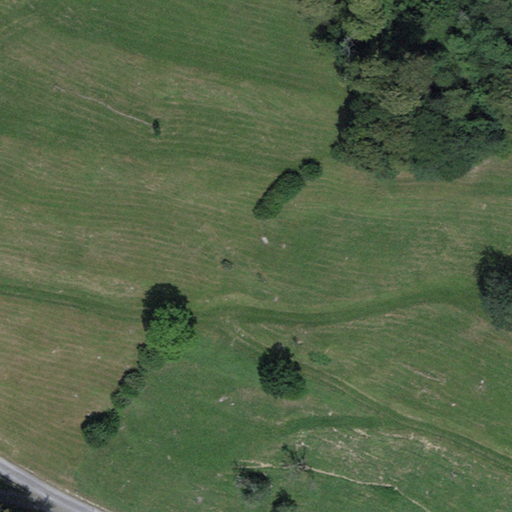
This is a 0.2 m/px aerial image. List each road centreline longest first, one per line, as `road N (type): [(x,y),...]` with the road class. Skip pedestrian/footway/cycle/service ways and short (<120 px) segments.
road 1 (track): [(511,463),(401,419),(327,375),(254,345),(220,316),(316,319),(438,294),(468,299),(511,324)]
road 2 (track): [(220,316),(101,309),(0,287)]
road 3 (track): [(401,419),(313,422),(272,433)]
